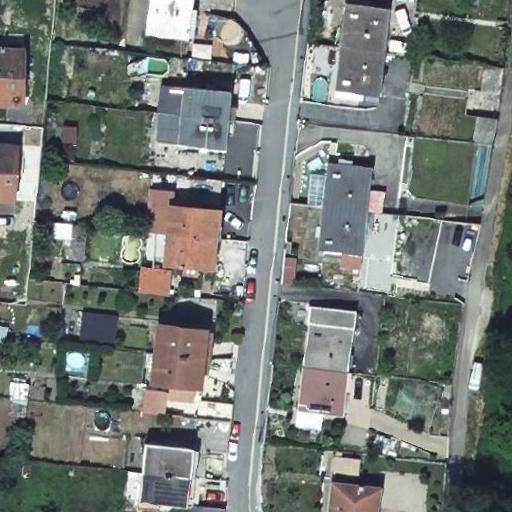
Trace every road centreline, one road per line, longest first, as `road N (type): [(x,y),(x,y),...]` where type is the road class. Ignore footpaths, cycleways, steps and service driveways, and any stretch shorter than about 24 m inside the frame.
road 1 (residential): [(242,511),(235,454),(291,0)]
road 2 (unknown): [(458,511),(478,338)]
